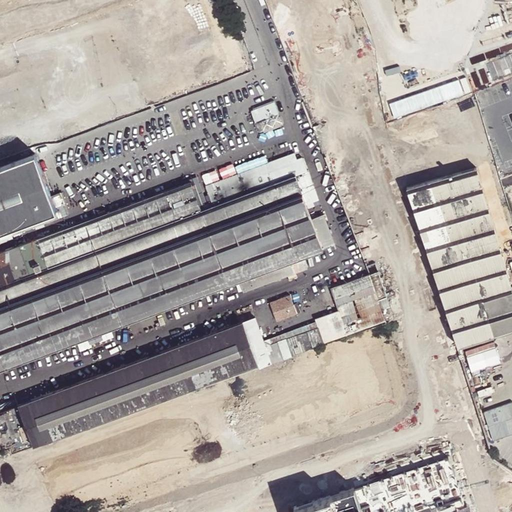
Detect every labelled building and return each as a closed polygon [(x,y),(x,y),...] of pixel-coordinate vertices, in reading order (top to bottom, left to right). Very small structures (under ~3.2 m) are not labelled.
[(251,111),(260,134),(283,127),(274,102),(251,111)] [(0,239),(67,214),(59,192),(50,195),(34,153),(0,165),(0,239)] [(214,191),(297,160),(295,153),(211,184),(214,191)] [(213,205),(202,210),(191,181),(103,214),(43,236),(0,251),(0,368),(4,366),(5,368),(6,367),(7,367),(7,365),(16,362),(17,364),(19,363),(19,361),(28,358),(29,359),(30,359),(31,358),(30,357),(40,353),(40,355),(43,354),(42,352),(51,349),(52,350),(54,349),(54,348),(63,345),(64,346),(66,345),(66,344),(75,340),(75,341),(78,341),(77,339),(84,337),(86,336),(87,337),(92,335),(92,334),(96,333),(96,334),(101,332),(101,331),(103,330),(110,327),(110,328),(113,328),(112,326),(116,325),(120,336),(128,333),(124,323),(125,323),(125,322),(144,314),(145,316),(148,315),(148,313),(156,310),(157,311),(160,310),(159,309),(168,306),(169,307),(171,306),(171,304),(180,301),(180,302),(183,302),(183,300),(192,297),(192,298),(195,297),(194,296),(203,292),(204,294),(206,293),(206,291),(215,288),(215,289),(218,289),(218,287),(227,284),(227,285),(231,284),(230,282),(239,279),(323,248),(312,218),(307,204),(314,201),(318,199),(303,158),(298,159),(297,160),(214,191),(209,193),(213,205)] [(413,207),(459,346),(511,330),(511,287),(511,288),(476,168),(445,177),(409,187),(407,188),(413,207)] [(324,214),(312,218),(323,248),(239,279),(243,291),(328,260),(335,254),(337,250),(324,214)] [(376,267),(365,241),(357,244),(368,270),(376,267)] [(259,365),(386,322),(368,275),(330,287),(339,309),(315,317),(319,326),(271,343),(264,339),(255,317),(243,321),(259,365)] [(277,321),(297,312),(289,293),(269,301),(277,321)] [(240,314),(227,318),(228,323),(241,319),(240,314)] [(32,445),(259,365),(243,321),(243,320),(19,403),(19,404),(32,445)] [(86,336),(84,337),(88,348),(108,340),(103,330),(101,331),(101,332),(96,334),(96,333),(92,334),(92,335),(87,337),(86,336)] [(272,415),(281,446),(290,444),(298,474),(334,464),(325,433),(322,434),(300,356),(280,361),(290,393),(273,398),(278,414),(272,415)] [(12,452),(32,445),(19,404),(0,410),(0,450),(10,447),(12,452)] [(220,451),(207,407),(179,415),(193,459),(220,451)] [(467,511),(449,456),(354,486),(359,501),(369,498),(372,511),(467,511)] [(75,474),(84,504),(126,492),(118,462),(75,474)] [(15,488),(20,511),(40,511),(53,509),(46,480),(15,488)] [(316,499),(285,508),(286,511),(362,511),(359,501),(354,486),(342,490),(316,499)]
